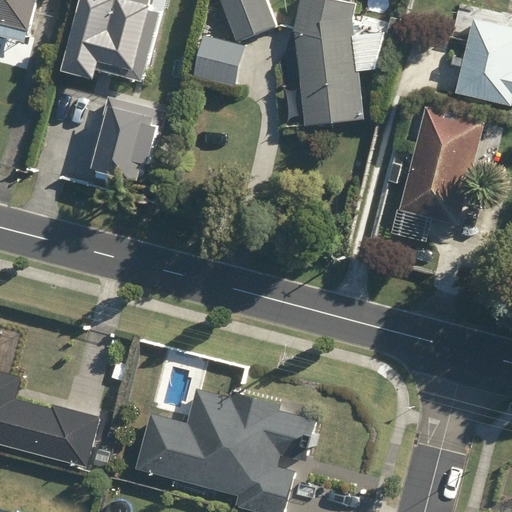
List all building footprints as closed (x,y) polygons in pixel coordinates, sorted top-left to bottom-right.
[(0,0),(0,38),(1,33),(33,41),(36,29),(39,30),(46,0),(0,0)] [(88,0),(70,71),(102,79),(105,70),(149,81),(167,12),(157,10),(158,6),(156,5),(157,0),(88,0)] [(227,0),(245,42),(283,26),(272,0),(227,0)] [(373,119),(360,17),(363,3),(349,0),(308,0),(303,28),(315,126),(373,119)] [(462,0),(427,0),(425,8),(467,18),(471,2),(462,0)] [(511,25),(482,19),(466,93),(511,103),(511,25)] [(210,35),(200,75),(241,85),(251,45),(210,35)] [(172,111),(115,96),(97,163),(102,164),(101,168),(108,170),(107,172),(139,180),(139,178),(147,180),(152,163),(157,164),(167,127),(168,127),(172,111)] [(491,122),(427,108),(404,213),(468,227),(491,122)] [(0,440),(92,465),(106,415),(58,402),(57,406),(21,396),(27,374),(0,367),(0,356),(7,332),(0,329),(0,440)] [(156,411),(141,467),(243,493),(240,504),(270,511),(289,511),(302,463),(286,459),(287,453),(305,458),(312,431),(318,433),(321,418),(317,417),(318,410),(238,389),(236,396),(201,387),(193,421),(156,411)]
